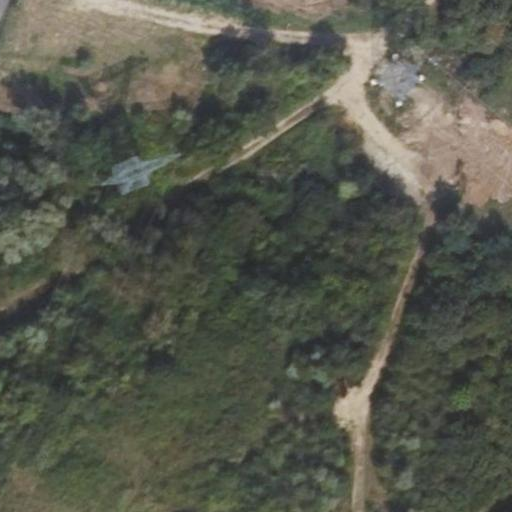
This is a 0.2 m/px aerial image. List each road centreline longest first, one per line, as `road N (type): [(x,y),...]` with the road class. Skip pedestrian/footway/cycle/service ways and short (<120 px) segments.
road 1 (track): [(0,304),(395,31),(418,0)]
road 2 (track): [(323,80),(450,197),(511,210)]
